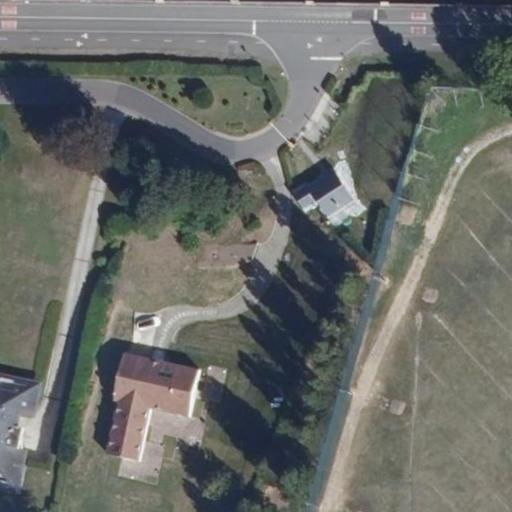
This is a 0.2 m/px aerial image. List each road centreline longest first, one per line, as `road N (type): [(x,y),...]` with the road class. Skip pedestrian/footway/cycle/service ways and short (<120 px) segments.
road 1 (track): [(335,511),(427,223),(466,147),(511,128)]
road 2 (residential): [(309,22),(301,100),(281,134),(237,151),(175,131),(113,93),(0,90)]
road 3 (residential): [(0,14),(309,22)]
road 4 (residential): [(309,22),(511,23)]
